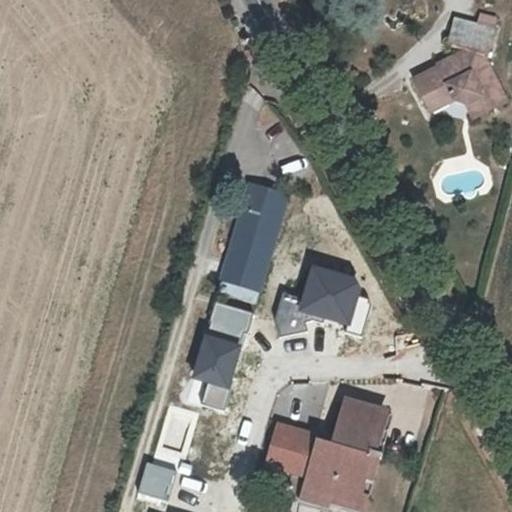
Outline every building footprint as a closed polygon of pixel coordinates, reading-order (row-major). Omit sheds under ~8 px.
[(439,57),(442,61),(444,66),(434,71),(432,66),(416,73),(429,99),(452,88),(456,95),(470,99),(475,110),(508,95),(484,48),(490,50),(496,25),(453,15),(448,40),(466,45),(439,57)] [(442,61),(432,66),(434,71),(444,66),(442,61)] [(433,106),(456,95),(452,88),(429,99),(433,106)] [(250,193),(222,288),(260,301),(288,205),(250,193)] [(311,389),(305,410),(319,414),(325,393),(311,389)] [(304,491),(333,500),(360,507),(377,452),(373,450),(386,408),(348,397),(337,435),(335,440),(288,427),(283,440),(276,437),(269,462),(309,474),(304,491)] [(396,411),(386,408),(373,450),(377,452),(384,454),(396,411)] [(282,418),(276,437),(283,440),(288,427),(335,440),(337,435),(282,418)] [(384,454),(377,452),(360,507),(368,510),(384,454)] [(329,511),(333,500),(304,491),(300,503),(329,511)]
